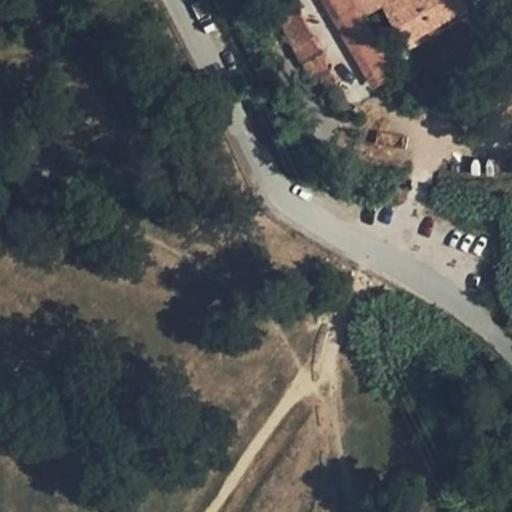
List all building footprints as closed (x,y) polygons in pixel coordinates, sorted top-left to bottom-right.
[(292,0),(270,0),(311,85),(330,76),(292,0)] [(319,0),(370,89),(377,85),(329,0),(319,0)] [(395,75),(361,14),(358,7),(353,0),(329,0),(377,85),(395,75)] [(361,14),(380,4),(387,0),(370,0),(358,7),(361,14)] [(403,44),(467,11),(460,0),(387,0),(380,4),(403,44)] [(470,18),(467,11),(403,44),(407,51),(470,18)]
